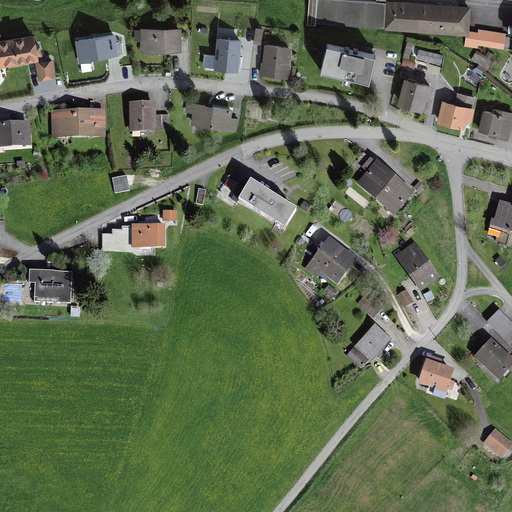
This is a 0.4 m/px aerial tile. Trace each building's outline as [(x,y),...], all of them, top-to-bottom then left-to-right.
[(471,9),(387,2),(360,0),(309,0),(308,23),(385,29),(384,32),(468,39),(471,9)] [(182,27),(140,28),(140,56),(183,55),(182,27)] [(266,31),(256,29),(253,45),(263,47),(266,31)] [(506,35),(476,31),(474,49),(503,53),(506,35)] [(38,36),(0,41),(0,68),(37,64),(41,63),(38,36)] [(378,53),(325,43),(319,73),(372,83),(378,53)] [(294,48),(268,44),(263,77),(289,81),(294,48)] [(41,63),(37,64),(39,82),(56,80),(53,61),(41,63)] [(435,86),(407,78),(399,103),(428,112),(435,86)] [(455,102),(444,100),(439,123),(471,130),(479,98),(458,93),(455,102)] [(230,110),(188,102),(186,113),(192,114),(190,125),(236,133),(238,118),(229,117),(230,110)] [(158,105),(131,105),(131,133),(158,133),(158,105)] [(511,140),(511,111),(487,106),(481,135),(511,142),(511,140)] [(105,113),(51,113),(52,140),(105,140),(105,113)] [(30,124),(0,125),(0,149),(31,148),(30,124)] [(419,197),(381,162),(360,185),(398,220),(419,197)] [(128,177),(112,180),(115,196),(131,193),(128,177)] [(300,211),(250,181),(236,203),(286,233),(300,211)] [(511,206),(501,203),(493,227),(511,233),(511,206)] [(178,213),(165,212),(165,222),(178,223),(178,213)] [(111,237),(101,237),(101,253),(131,254),(131,248),(168,249),(168,227),(131,226),(131,229),(123,229),(123,232),(112,231),(111,237)] [(361,263),(331,240),(307,272),(321,282),(326,275),(342,288),(361,263)] [(417,243),(396,257),(422,294),(443,279),(417,243)] [(74,273),(31,271),(31,284),(37,284),(36,305),(72,306),(74,273)] [(511,345),(511,322),(503,313),(490,325),(511,346),(511,345)] [(397,343),(380,327),(359,348),(376,365),(397,343)] [(511,371),(511,357),(493,341),(477,359),(502,382),(511,371)] [(458,373),(430,362),(421,385),(449,396),(458,373)] [(511,450),(511,442),(498,431),(486,446),(504,461),(511,450)]
